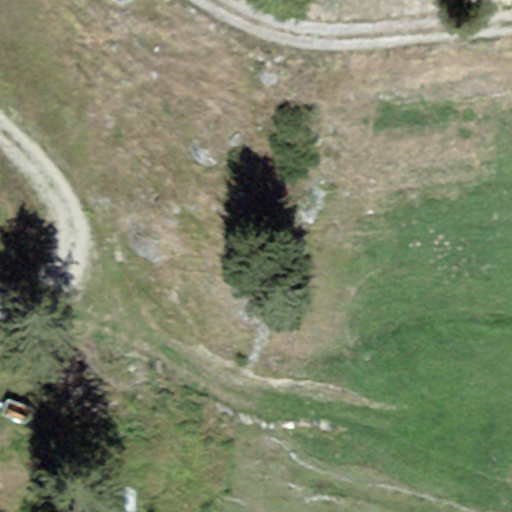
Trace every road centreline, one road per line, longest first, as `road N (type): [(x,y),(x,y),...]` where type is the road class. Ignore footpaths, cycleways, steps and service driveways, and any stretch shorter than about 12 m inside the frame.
road 1 (track): [(511,30),(277,39),(210,0)]
road 2 (track): [(0,137),(66,214),(64,265),(0,308)]
